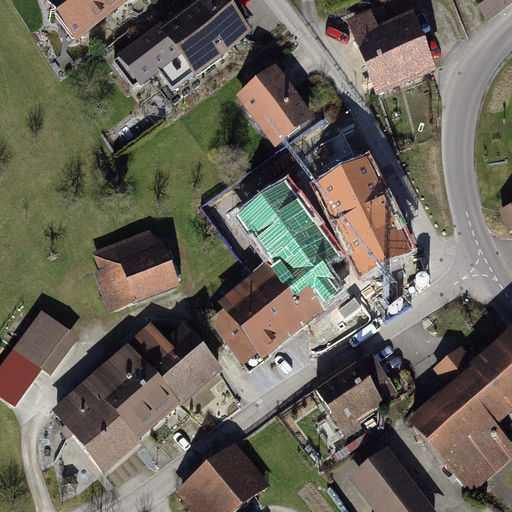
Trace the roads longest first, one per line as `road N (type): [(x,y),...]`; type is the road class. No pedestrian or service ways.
road 1 (residential): [(121,511),(258,413),(489,266)]
road 2 (residential): [(489,266),(432,245),(374,133),(280,0)]
road 3 (tertiary): [(511,35),(485,58),(463,100),(464,202),(489,266)]
